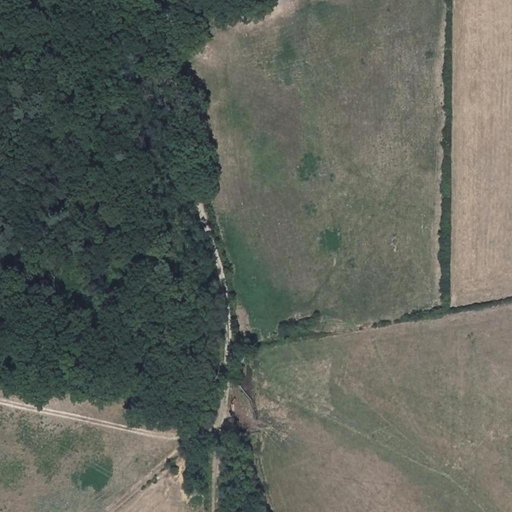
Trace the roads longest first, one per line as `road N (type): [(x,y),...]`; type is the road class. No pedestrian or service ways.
road 1 (track): [(176,10),(202,210),(225,309),(222,411)]
road 2 (track): [(0,401),(192,438)]
road 3 (track): [(222,411),(108,511)]
